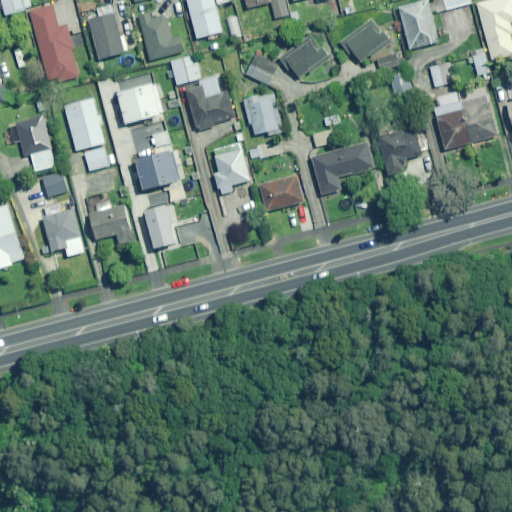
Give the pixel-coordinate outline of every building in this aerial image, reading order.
[(0,0),(5,16),(32,9),(29,0),(0,0)] [(186,0),(197,40),(222,33),(221,29),(229,27),(226,15),(218,17),(213,0),(186,0)] [(244,0),(247,9),(270,3),(274,20),(289,16),(285,0),(244,0)] [(430,0),(423,0),(400,6),(412,50),(441,42),(434,12),(439,11),(439,13),(473,4),(472,0),(436,0),(436,1),(431,2),(430,0)] [(511,24),(511,0),(492,0),(477,4),(492,61),(511,55),(511,43),(510,34),(511,33),(511,32),(510,25),(511,24)] [(58,28),(52,6),(29,12),(48,81),(57,79),(58,83),(78,78),(71,49),(72,48),(66,26),(58,28)] [(150,20),(148,12),(138,14),(150,62),(185,53),(181,37),(171,39),(165,16),(150,20)] [(126,53),(114,13),(88,21),(99,60),(126,53)] [(383,32),(377,23),(342,45),(348,55),(355,67),(391,44),(383,32)] [(330,61),(316,37),(280,60),(288,72),(294,83),(330,61)] [(238,49),(226,53),(231,66),(243,61),(238,49)] [(404,65),(401,53),(377,60),(380,72),(404,65)] [(489,74),(484,54),(473,57),(477,77),(489,74)] [(201,80),(194,56),(170,62),(177,86),(201,80)] [(278,67),(258,58),(249,77),(269,86),(278,67)] [(450,85),(445,64),(428,68),(432,89),(450,85)] [(411,91),(406,72),(389,77),(394,96),(411,91)] [(221,95),(216,78),(199,83),(200,87),(185,91),(197,131),(235,120),(227,93),(221,95)] [(4,83),(0,84),(0,107),(10,105),(4,83)] [(462,103),(460,93),(436,99),(439,108),(434,110),(444,151),(497,138),(487,96),(462,103)] [(282,131),(274,94),(243,100),(247,120),(251,137),(282,131)] [(49,110),(45,98),(35,101),(38,113),(49,110)] [(99,123),(103,122),(101,113),(97,115),(93,100),(64,107),(76,152),(84,150),(89,172),(115,166),(112,154),(108,155),(99,123)] [(340,125),(338,117),(324,119),(326,127),(340,125)] [(42,119),(10,125),(11,130),(3,131),(6,146),(21,143),(24,158),(31,156),(34,171),(54,167),(47,130),(44,131),(42,119)] [(417,172),(425,170),(421,156),(429,154),(421,125),(379,137),(389,174),(404,170),(402,163),(413,159),(417,172)] [(335,144),(332,131),(313,136),(316,148),(335,144)] [(249,149),(253,165),(264,163),(263,159),(283,154),(280,141),(249,149)] [(373,170),(367,144),(316,156),(314,152),(308,153),(311,167),(314,167),(321,196),(342,191),(339,179),(373,170)] [(251,181),(242,150),(215,158),(219,173),(215,174),(221,196),(233,192),(231,187),(251,181)] [(68,192),(62,173),(42,179),(48,198),(68,192)] [(304,203),(296,176),(259,186),(266,213),(304,203)] [(202,214),(196,187),(157,196),(155,189),(137,193),(145,228),(202,214)] [(49,216),(39,219),(41,230),(45,229),(50,246),(42,248),(44,255),(66,249),(68,257),(85,253),(74,210),(71,200),(47,207),(49,216)] [(110,210),(109,203),(97,206),(98,213),(90,215),(96,241),(116,236),(118,245),(133,242),(125,207),(110,210)] [(0,269),(13,266),(12,263),(24,259),(7,206),(0,208),(0,269)]
